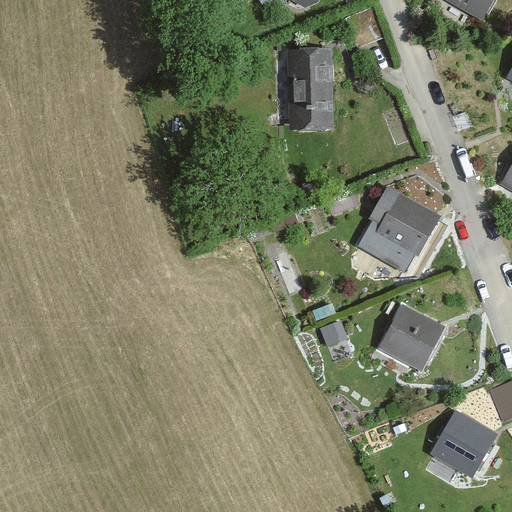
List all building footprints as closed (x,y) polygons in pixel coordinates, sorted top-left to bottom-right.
[(494,0),(443,0),(483,21),(494,0)] [(333,129),(331,49),(288,50),(290,131),(333,129)] [(511,164),(501,185),(511,190),(511,164)] [(418,256),(441,216),(387,186),(368,219),(372,221),(357,246),(405,273),(415,254),(418,256)] [(422,371),(445,327),(401,304),(378,349),(422,371)] [(511,381),(490,390),(502,420),(511,415),(511,381)] [(497,434),(455,409),(429,454),(471,478),(497,434)]
